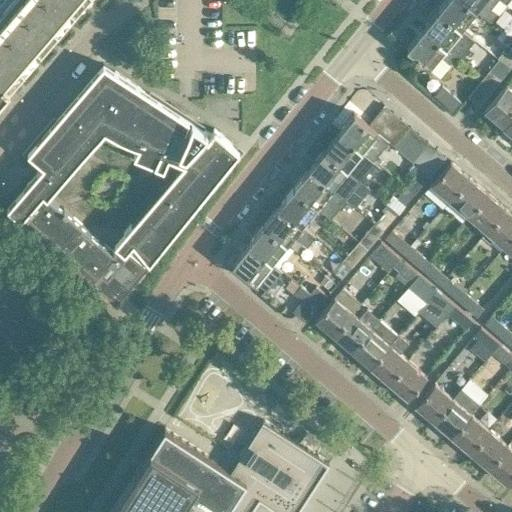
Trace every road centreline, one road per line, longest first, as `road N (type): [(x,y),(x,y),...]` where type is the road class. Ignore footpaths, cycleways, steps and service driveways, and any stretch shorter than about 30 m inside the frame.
road 1 (residential): [(186,259),(425,460)]
road 2 (residential): [(186,259),(32,511)]
road 3 (residential): [(352,50),(186,259)]
road 4 (residential): [(511,186),(352,50)]
road 5 (residential): [(0,142),(106,24),(142,0)]
